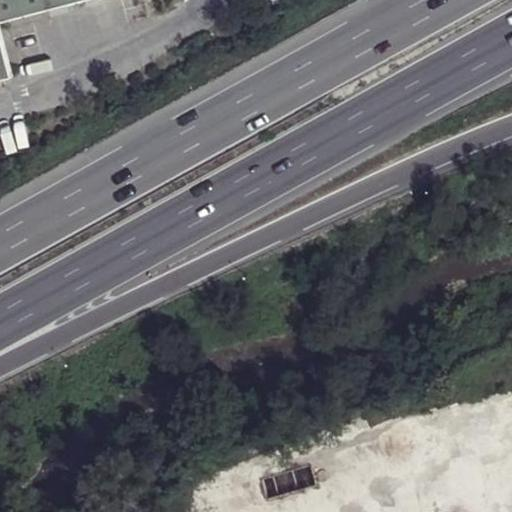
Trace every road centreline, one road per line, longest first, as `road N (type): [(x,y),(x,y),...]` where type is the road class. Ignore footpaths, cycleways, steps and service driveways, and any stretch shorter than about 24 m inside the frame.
road 1 (motorway): [(0,319),(511,36)]
road 2 (motorway): [(0,332),(511,126)]
road 3 (motorway): [(437,0),(0,242)]
